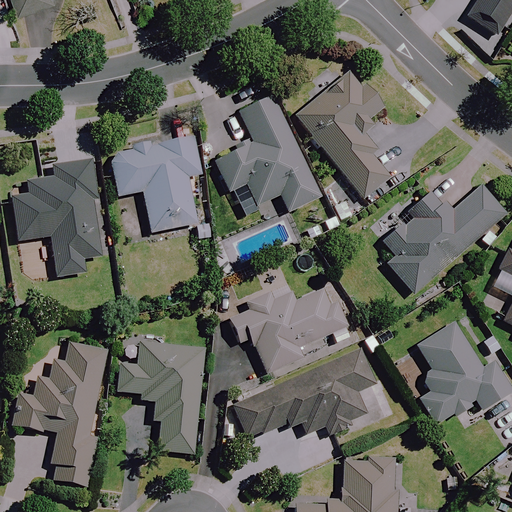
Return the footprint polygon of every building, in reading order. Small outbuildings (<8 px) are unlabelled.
[(15,0),(21,15),(57,3),(55,0),(15,0)] [(511,0),(479,0),(467,21),(497,39),(511,13),(511,0)] [(360,202),(388,180),(371,159),(378,152),(366,137),(377,128),(371,121),(386,109),(355,71),(294,120),(360,202)] [(319,202),(271,100),(238,115),(252,144),(214,161),(230,196),(246,189),(262,221),(285,211),(287,217),(319,202)] [(151,236),(193,227),(197,244),(213,240),(209,223),(197,226),(187,180),(201,176),(193,139),(110,158),(119,199),(142,194),(151,236)] [(101,259),(89,165),(50,170),(52,183),(26,186),(27,196),(12,198),(18,244),(51,240),(56,280),(86,277),(84,262),(101,259)] [(414,299),(478,241),(486,249),(496,241),(488,232),(504,217),(480,191),(452,216),(433,195),(407,218),(411,223),(383,248),(393,259),(385,267),(414,299)] [(334,218),(304,234),(309,244),(340,228),(334,218)] [(511,329),(511,250),(499,273),(511,280),(511,306),(502,324),(511,329)] [(297,352),(330,336),(335,347),(349,341),(344,330),(347,329),(330,290),(293,306),(289,296),(271,304),(269,301),(250,309),(252,313),(229,323),(239,346),(250,341),(266,377),(301,361),(297,352)] [(434,427),(450,417),(453,421),(476,408),(480,415),(511,397),(494,366),(484,372),(457,326),(417,350),(431,373),(422,379),(431,395),(419,402),(434,427)] [(493,337),(480,343),(489,360),(501,353),(493,337)] [(107,354),(70,346),(65,366),(52,364),(48,382),(39,380),(35,399),(19,395),(12,428),(57,438),(47,482),(87,491),(98,441),(89,439),(107,354)] [(117,395),(139,397),(138,405),(154,406),(152,423),(160,424),(157,454),(194,458),(204,352),(139,346),(137,369),(119,367),(117,395)] [(324,431),(326,435),(329,441),(348,433),(346,426),(366,418),(357,397),(376,389),(359,350),(332,361),(333,365),(232,409),(246,441),(260,435),(262,440),(286,429),(288,434),(301,428),(306,439),(324,431)] [(393,511),(394,465),(343,464),(342,507),(296,506),(295,511),(393,511)]
